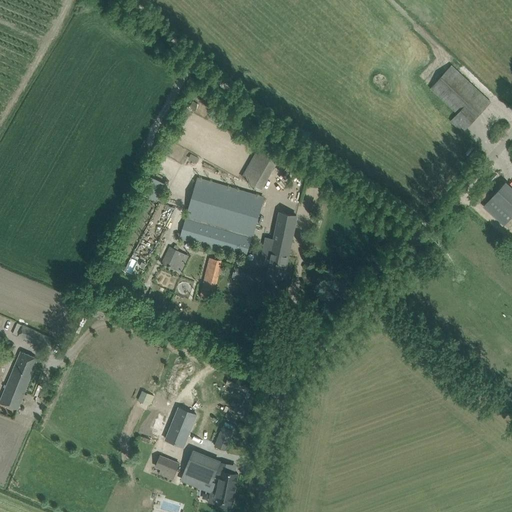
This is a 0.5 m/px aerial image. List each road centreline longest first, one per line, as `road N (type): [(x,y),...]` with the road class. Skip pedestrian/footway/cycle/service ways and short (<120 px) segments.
road 1 (unclassified): [(259,511),(288,374),(363,306),(425,233)]
road 2 (track): [(273,126),(133,0)]
road 3 (unclassified): [(425,233),(273,126)]
road 4 (unclassified): [(425,233),(511,132)]
